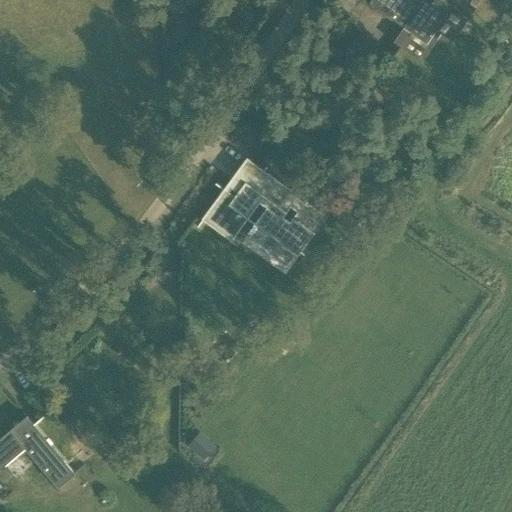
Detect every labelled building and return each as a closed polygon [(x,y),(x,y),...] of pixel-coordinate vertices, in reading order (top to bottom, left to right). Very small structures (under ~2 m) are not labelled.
[(451,40),(465,20),(472,8),(466,4),(469,0),(423,0),(418,7),(407,0),(371,0),(370,3),(403,27),(394,41),(421,60),(441,32),(451,40)] [(446,142),(431,127),(419,139),(434,154),(446,142)] [(297,248),(310,231),(324,213),(305,200),(303,202),(297,197),(298,195),(263,169),(250,187),(252,188),(249,192),(235,182),(231,187),(238,192),(235,196),(216,182),(215,183),(224,190),(197,225),(198,226),(205,217),(235,240),(236,238),(233,236),(259,201),(266,206),(247,232),(251,234),(258,225),(294,252),(296,249),(297,250),(303,254),(304,253),(297,248)] [(376,210),(389,192),(374,182),(362,200),(376,210)] [(245,261),(217,276),(240,320),(268,305),(245,261)] [(0,469),(25,449),(58,488),(75,474),(34,426),(44,416),(44,415),(29,428),(23,421),(28,417),(27,416),(0,438),(0,469)]
